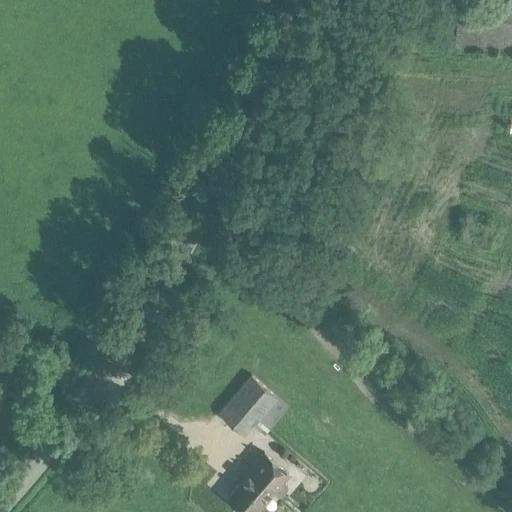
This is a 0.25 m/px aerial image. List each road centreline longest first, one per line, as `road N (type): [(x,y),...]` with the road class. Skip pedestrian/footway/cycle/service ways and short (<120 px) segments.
road 1 (tertiary): [(0,509),(152,305),(228,157),(294,0)]
road 2 (track): [(507,511),(199,219)]
